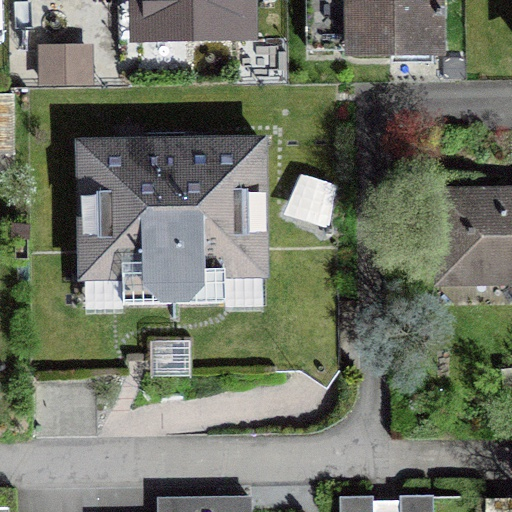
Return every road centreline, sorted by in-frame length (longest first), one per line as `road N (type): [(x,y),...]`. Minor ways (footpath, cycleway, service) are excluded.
road 1 (residential): [(0,463),(511,448)]
road 2 (unknown): [(359,452),(361,59)]
